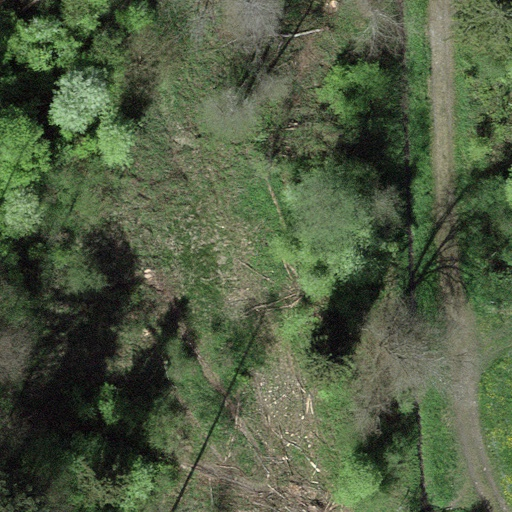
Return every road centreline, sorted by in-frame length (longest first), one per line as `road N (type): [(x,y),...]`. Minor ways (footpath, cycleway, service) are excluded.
road 1 (track): [(174,0),(367,511)]
road 2 (track): [(434,0),(496,511)]
